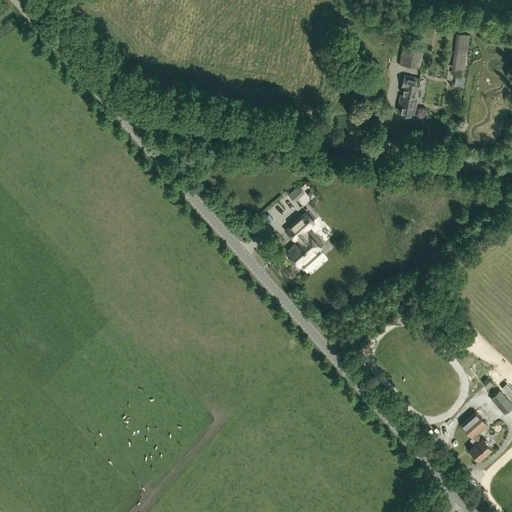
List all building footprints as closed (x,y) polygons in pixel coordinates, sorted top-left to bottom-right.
[(464,75),(469,35),(456,33),(451,74),(464,75)] [(420,68),(423,48),(403,44),(400,64),(420,68)] [(416,97),(417,90),(420,79),(405,75),(402,87),(407,88),(405,96),(401,95),(397,112),(414,115),(417,98),(416,97)] [(288,194),(294,201),(304,193),(298,185),(288,194)] [(321,245),(324,243),(312,229),(311,230),(308,227),(316,220),(308,211),(288,228),(296,237),(298,236),(301,239),(288,251),(300,264),(302,262),(305,265),(322,250),(320,247),(322,245),(321,245)] [(312,225),(327,243),(337,235),(322,218),(312,225)] [(489,388),(493,383),(489,378),(484,383),(489,388)] [(499,408),(509,400),(500,389),(490,398),(499,408)] [(482,438),(477,433),(487,424),(476,411),(461,424),(472,437),(473,437),(477,442),(469,449),(471,452),(470,452),(470,454),(474,458),(476,458),(477,458),(479,460),(491,448),(482,438)]
